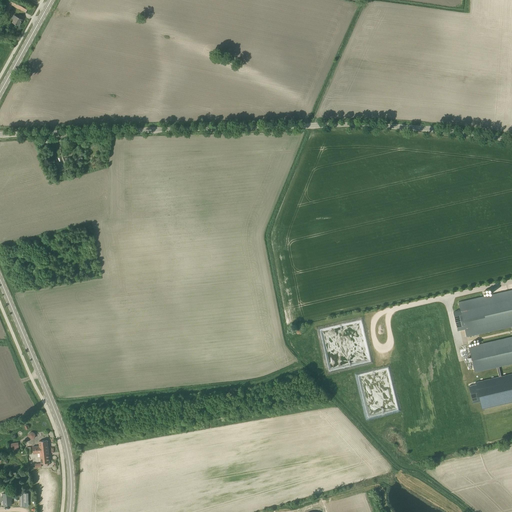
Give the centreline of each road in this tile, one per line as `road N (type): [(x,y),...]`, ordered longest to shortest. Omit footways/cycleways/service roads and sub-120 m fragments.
road 1 (unclassified): [(511,137),(395,122),(0,133)]
road 2 (primary): [(69,511),(67,448),(0,277)]
